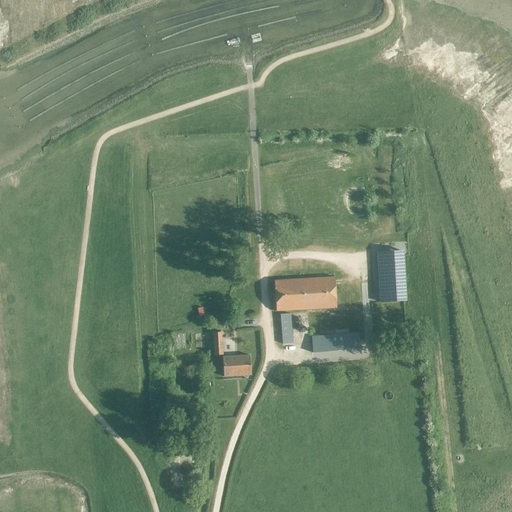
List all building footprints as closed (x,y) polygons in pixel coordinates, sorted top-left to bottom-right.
[(401,252),(375,254),(378,304),(404,302),(401,252)] [(274,312),(335,308),(333,278),(272,282),(274,312)] [(290,314),(279,315),(282,344),(292,343),(290,314)] [(214,356),(221,355),(219,332),(217,332),(217,334),(212,334),(214,356)] [(312,354),(359,350),(358,334),(311,338),(312,354)] [(232,357),(221,358),(223,377),(250,375),(249,356),(238,357),(232,357)]
